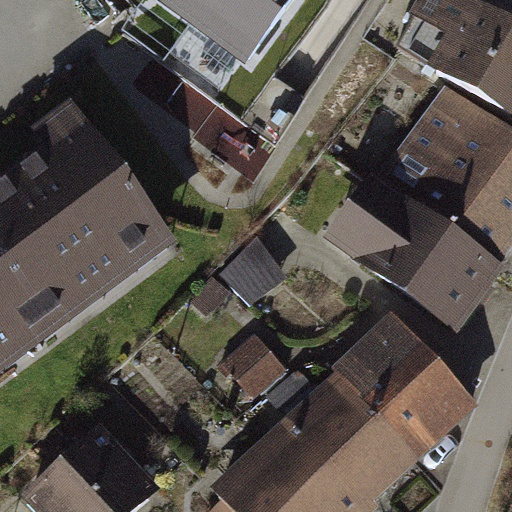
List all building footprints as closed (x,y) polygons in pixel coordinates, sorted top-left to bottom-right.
[(169,0),(250,60),(295,0),(169,0)] [(511,23),(465,0),(424,0),(398,51),(511,108),(511,23)] [(511,136),(453,92),(386,181),(511,274),(511,272),(511,136)] [(0,347),(163,227),(77,111),(0,168),(0,347)] [(460,343),(511,274),(386,181),(374,172),(323,241),(460,343)] [(261,248),(226,281),(241,297),(256,313),(292,280),(261,248)] [(241,297),(226,281),(196,309),(211,325),(241,297)] [(341,379),(325,393),(407,483),(469,426),(382,332),(336,373),(341,379)] [(250,339),(220,367),(261,410),(291,382),(250,339)] [(389,511),(383,504),(407,483),(325,393),(310,377),(276,409),(290,425),(215,493),(222,501),(210,511),(389,511)] [(103,439),(31,507),(35,511),(150,511),(162,501),(103,439)]
